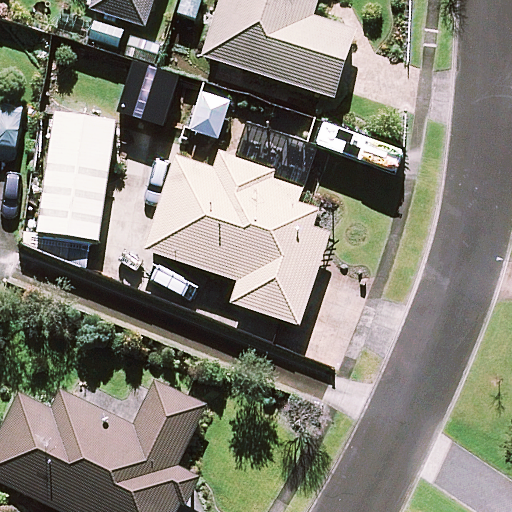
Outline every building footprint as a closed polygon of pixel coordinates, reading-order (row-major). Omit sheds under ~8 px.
[(97,0),(93,14),(149,33),(159,0),(97,0)] [(227,0),(208,61),(338,104),(360,38),(316,24),(323,0),(227,0)] [(119,128),(56,119),(40,240),(102,249),(119,128)] [(311,175),(229,150),(220,178),(180,165),(152,257),(245,286),(238,310),(304,331),(339,221),(300,209),(311,175)] [(209,413),(155,387),(134,431),(70,400),(62,417),(25,399),(0,450),(0,484),(57,511),(183,511),(198,481),(180,473),(209,413)]
